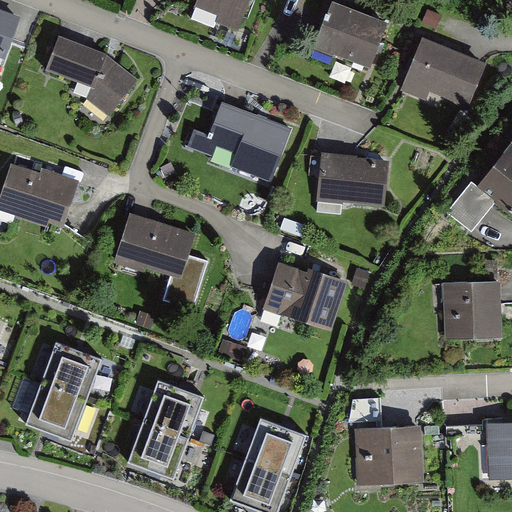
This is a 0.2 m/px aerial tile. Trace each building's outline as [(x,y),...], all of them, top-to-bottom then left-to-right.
[(198,0),(194,13),(215,20),(213,28),(240,38),(253,0),(198,0)] [(393,29),(336,7),(315,62),(333,69),(337,60),(375,75),(393,29)] [(0,73),(3,74),(24,19),(0,9),(0,73)] [(111,58),(62,37),(49,71),(95,89),(91,99),(113,116),(141,82),(111,58)] [(489,71),(423,43),(401,95),(427,106),(431,97),(471,114),(489,71)] [(291,134),(226,111),(213,146),(195,139),(191,150),(237,166),(235,171),(272,184),(291,134)] [(511,200),(511,157),(491,185),(511,200)] [(388,211),(393,166),(326,158),(320,209),(347,212),(348,206),(388,211)] [(73,229),(87,176),(47,165),(43,178),(13,169),(0,216),(19,221),(21,215),(73,229)] [(481,233),(456,213),(443,229),(468,248),(481,233)] [(190,260),(196,238),(129,219),(114,271),(142,279),(144,272),(169,279),(162,304),(195,313),(209,265),(190,260)] [(268,317),(336,335),(350,284),(281,266),(268,317)] [(502,338),(501,281),(444,283),(446,339),(502,338)] [(366,287),(352,282),(347,298),(361,303),(366,287)] [(107,353),(60,335),(28,419),(75,437),(107,353)] [(205,390),(161,375),(135,450),(179,465),(205,390)] [(382,422),(381,399),(354,400),(349,423),(382,422)] [(282,426),(262,418),(231,501),(260,511),(278,511),(308,436),(282,426)] [(511,424),(487,425),(488,481),(511,480),(511,424)] [(423,429),(357,431),(360,486),(425,483),(423,429)]
